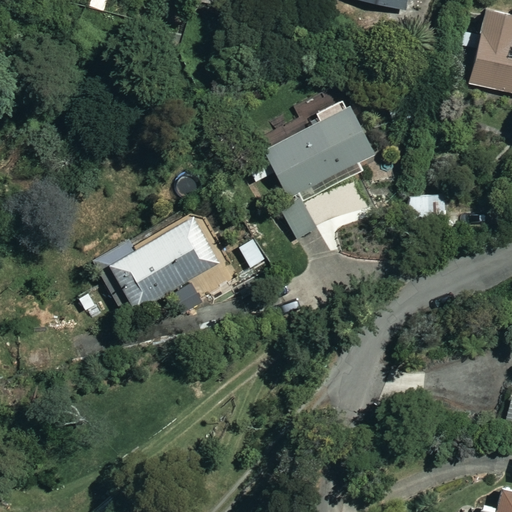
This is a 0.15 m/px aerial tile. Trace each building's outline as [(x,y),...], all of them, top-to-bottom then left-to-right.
[(511,12),(468,2),(450,77),(511,92),(511,12)] [(413,115),(405,91),(380,100),(389,124),(413,115)] [(365,153),(335,95),(306,109),(310,118),(238,156),(251,181),(269,171),(282,196),(365,153)] [(314,224),(291,191),(271,205),(294,238),(314,224)] [(442,227),(442,191),(401,192),(402,228),(442,227)] [(177,295),(196,286),(190,273),(214,260),(202,237),(198,239),(182,207),(92,253),(121,308),(170,282),(177,295)] [(511,511),(511,489),(492,485),(485,511),(480,511),(471,510),(470,511),(511,511)]
